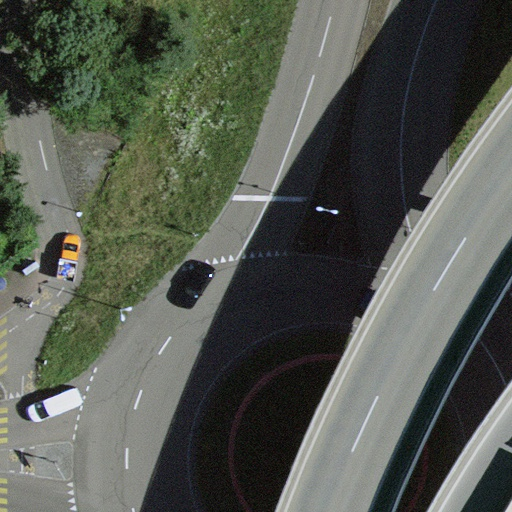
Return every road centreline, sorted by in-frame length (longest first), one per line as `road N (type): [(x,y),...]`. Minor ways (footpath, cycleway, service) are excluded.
road 1 (motorway): [(511,165),(395,348),(324,511)]
road 2 (primary): [(334,0),(269,197),(203,320)]
road 3 (primary): [(434,311),(407,217),(402,132),(436,0)]
road 4 (primary): [(434,311),(398,291),(317,277),(238,297),(203,320)]
road 5 (primary): [(159,371),(75,408),(0,426)]
road 6 (primary): [(159,371),(137,430),(139,511)]
